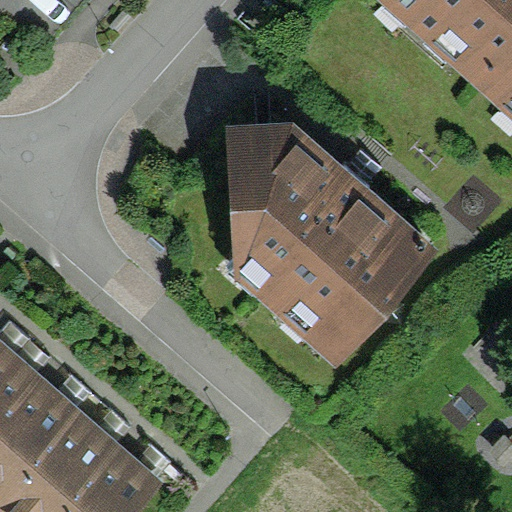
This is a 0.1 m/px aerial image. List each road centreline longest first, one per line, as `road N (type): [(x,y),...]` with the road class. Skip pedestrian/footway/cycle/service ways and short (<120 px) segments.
road 1 (residential): [(193,511),(280,413),(25,179)]
road 2 (residential): [(186,0),(25,179)]
